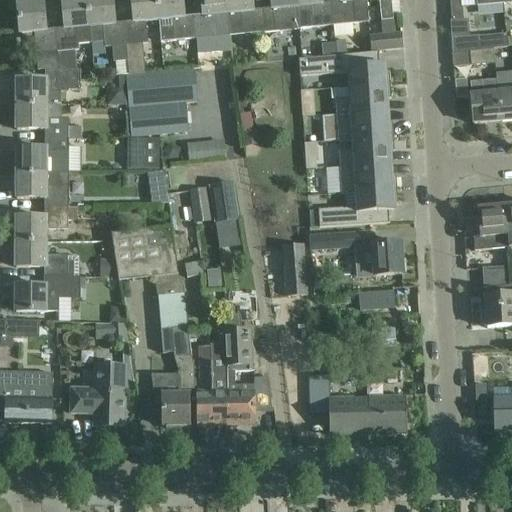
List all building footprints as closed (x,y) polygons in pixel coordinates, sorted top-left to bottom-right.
[(64,29),(55,30),(57,53),(78,51),(78,44),(91,43),(86,0),(71,0),(62,1),(64,29)] [(86,0),(91,43),(104,42),(105,48),(111,48),(112,63),(127,61),(124,24),(114,25),(111,0),(86,0)] [(158,22),(155,0),(131,0),(134,23),(124,24),(127,61),(128,61),(129,76),(145,75),(142,45),(147,44),(145,23),(158,22)] [(155,0),(158,22),(160,43),(195,40),(193,17),(183,18),(181,0),(155,0)] [(226,0),(201,0),(203,16),(193,17),(195,40),(230,37),(228,15),(226,0)] [(243,35),(264,33),(262,11),(252,11),(251,0),(226,0),(228,15),(241,14),(243,35)] [(297,9),(295,0),(270,0),(272,10),(262,11),(264,33),(285,31),(283,10),(297,9)] [(331,4),(322,5),(321,0),(295,0),(297,9),(298,30),(333,27),(331,4)] [(331,4),(333,27),(368,24),(366,2),(365,0),(340,0),(341,3),(331,4)] [(390,0),(365,0),(366,2),(379,0),(381,22),(393,21),(390,0)] [(59,71),(57,53),(55,30),(45,31),(42,3),(17,5),(20,35),(34,33),(37,71),(45,71),(59,71)] [(450,22),(452,55),(480,52),(493,51),(507,49),(505,34),(469,38),(468,21),(450,22)] [(402,50),(401,34),(369,38),(371,53),(402,50)] [(335,55),(345,54),(343,43),(334,44),(335,55)] [(334,44),(327,45),(328,56),(335,55),(334,44)] [(480,52),(452,55),(453,69),(494,65),(493,51),(480,52)] [(350,89),(390,86),(389,73),(385,73),(384,66),(379,67),(378,56),(379,56),(378,53),(335,55),(328,56),(298,58),(300,78),(349,74),(350,89)] [(17,81),(17,106),(46,106),(46,94),(66,94),(66,92),(79,92),(79,71),(59,71),(45,71),(46,80),(17,81)] [(196,104),(194,72),(125,78),(126,89),(130,139),(148,138),(148,139),(159,139),(159,136),(187,134),(184,105),(196,104)] [(115,77),(116,90),(126,89),(125,78),(125,76),(115,77)] [(498,94),(501,123),(511,122),(511,79),(510,80),(511,93),(498,94)] [(501,123),(498,94),(496,81),(470,84),(474,126),(501,123)] [(336,116),(386,113),(387,113),(386,100),(391,100),(390,86),(350,89),(351,100),(335,101),(336,116)] [(17,106),(17,131),(45,131),(45,140),(67,140),(77,140),(77,128),(67,128),(67,120),(60,120),(61,107),(46,106),(17,106)] [(338,143),(393,139),(392,125),(388,126),(387,113),(386,113),(336,116),(338,143)] [(188,161),(223,155),(220,139),(185,145),(188,161)] [(394,153),(393,139),(338,143),(338,144),(351,143),(352,152),(338,153),(339,169),(390,166),(389,153),(394,153)] [(45,140),(45,150),(16,150),(16,175),(46,175),(67,175),(67,140),(45,140)] [(127,158),(127,170),(159,171),(159,158),(127,158)] [(316,160),(305,160),(306,170),(317,170),(316,160)] [(341,195),(397,192),(396,178),(391,178),(390,166),(339,169),(341,195)] [(46,175),(16,175),(16,200),(45,200),(45,210),(67,210),(67,189),(46,189),(46,175)] [(217,225),(231,223),(235,222),(229,184),(211,187),(215,211),(217,225)] [(210,223),(206,190),(189,192),(194,225),(210,223)] [(341,195),(341,196),(357,195),(358,209),(318,211),(319,229),(389,225),(389,223),(388,212),(393,212),(393,206),(398,205),(397,192),(341,195)] [(504,207),(478,210),(481,240),(472,240),(473,252),(482,252),(494,250),(508,249),(504,207)] [(11,244),(46,244),(46,231),(67,231),(67,210),(45,210),(45,219),(16,219),(16,244),(11,244)] [(233,236),(231,223),(217,225),(219,236),(217,236),(218,239),(233,236)] [(340,250),(339,236),(309,238),(310,252),(340,250)] [(177,277),(171,237),(116,243),(120,283),(155,279),(157,299),(181,296),(180,283),(177,277)] [(46,244),(11,244),(11,263),(16,263),(16,269),(44,269),(44,279),(74,279),(74,263),(67,263),(67,258),(46,258),(46,244)] [(372,246),(372,248),(356,249),(358,279),(402,276),(402,274),(405,273),(405,261),(401,261),(400,245),(372,246)] [(303,247),(283,249),(286,298),(307,297),(303,247)] [(115,261),(100,261),(99,278),(115,278),(115,264),(115,261)] [(202,271),(200,263),(184,265),(186,279),(201,277),(201,276),(202,276),(202,271)] [(482,270),(483,290),(489,289),(508,287),(507,268),(482,270)] [(80,300),(79,279),(74,279),(44,279),(44,288),(16,288),(16,313),(36,313),(59,313),(59,300),(80,300)] [(511,287),(508,288),(489,289),(490,297),(484,298),(485,312),(481,312),(482,326),(486,326),(486,329),(506,328),(511,327),(511,287)] [(380,294),(382,310),(394,309),(393,294),(392,293),(380,294)] [(110,309),(110,325),(111,325),(122,325),(122,309),(110,309)] [(212,427),(226,427),(226,394),(227,394),(227,375),(227,373),(225,333),(225,319),(217,320),(218,346),(211,346),(211,350),(212,427)] [(240,319),(225,319),(225,333),(227,373),(250,372),(248,332),(241,332),(240,319)] [(12,338),(21,338),(22,322),(0,321),(0,347),(11,348),(12,338)] [(126,336),(124,325),(122,325),(111,325),(112,341),(126,340),(126,336)] [(188,330),(162,330),(163,354),(174,354),(191,354),(190,342),(188,330)] [(394,330),(371,331),(371,349),(395,349),(394,330)] [(196,391),(196,394),(197,411),(197,427),(212,427),(211,350),(211,346),(198,347),(199,387),(201,387),(201,391),(196,391)] [(124,429),(126,370),(95,369),(95,392),(71,391),(71,415),(94,416),(94,428),(124,429)] [(162,396),(162,402),(162,428),(190,427),(190,411),(197,411),(196,394),(190,394),(190,387),(194,387),(193,371),(180,371),(180,375),(180,396),(162,396)] [(52,375),(0,373),(0,423),(5,423),(5,425),(51,426),(52,375)] [(226,394),(226,427),(255,426),(254,414),(272,413),(267,379),(254,380),(254,387),(228,388),(227,375),(227,394),(226,394)] [(329,437),(406,435),(406,398),(329,400),(328,378),(310,379),(311,415),(329,415),(329,437)] [(511,401),(493,402),(494,433),(511,432),(511,401)]
